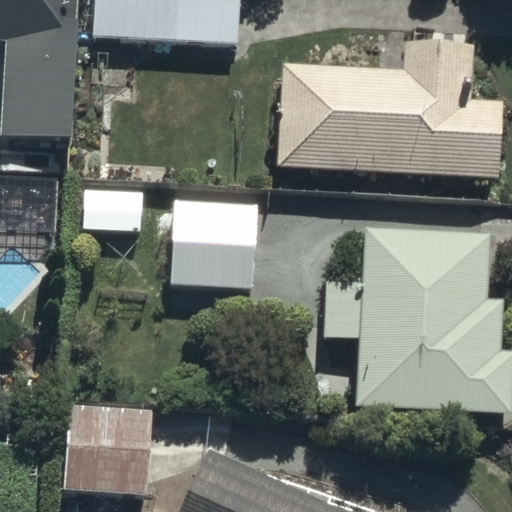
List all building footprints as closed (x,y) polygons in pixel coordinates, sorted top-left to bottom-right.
[(76,0),(0,0),(0,57),(2,58),(0,93),(0,155),(69,159),(76,0)] [(241,0),(89,0),(89,56),(241,57),(241,0)] [(403,87),(280,84),(277,191),(499,196),(501,121),(472,120),(473,64),(404,62),(403,87)] [(143,205),(82,204),(82,242),(142,242),(143,205)] [(253,218),(173,216),(170,303),(251,305),(253,218)] [(492,234),(366,226),(363,282),(326,280),(322,338),(359,341),(355,406),(511,415),(511,411),(511,350),(501,350),(504,300),(488,299),(492,234)] [(147,508),(149,424),(70,422),(68,506),(147,508)] [(305,511),(206,467),(187,511),(305,511)]
